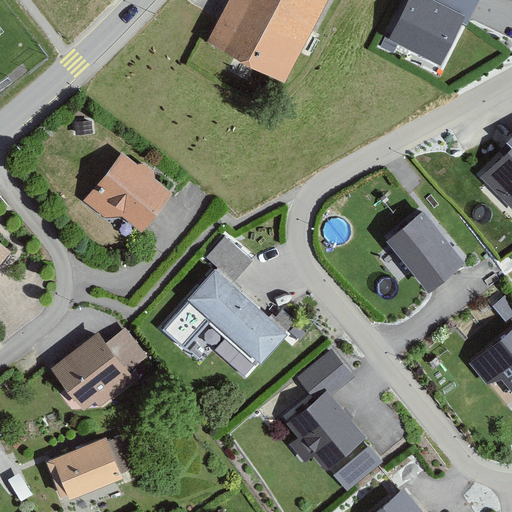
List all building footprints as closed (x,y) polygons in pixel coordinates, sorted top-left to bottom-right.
[(231,0),(214,36),(281,67),(313,0),(231,0)] [(461,12),(437,0),(408,0),(392,32),(438,56),(461,12)] [(511,191),(511,133),(483,162),(511,191)] [(140,219),(168,184),(121,147),(93,182),(140,219)] [(462,251),(419,200),(387,226),(430,278),(462,251)] [(210,253),(234,276),(250,259),(225,236),(210,253)] [(259,355),(283,328),(215,269),(165,326),(185,344),(211,314),(259,355)] [(54,367),(79,400),(136,356),(110,324),(54,367)] [(511,328),(472,360),(488,379),(500,369),(511,383),(511,328)] [(329,336),(283,371),(294,385),(340,350),(329,336)] [(320,456),(354,430),(321,386),(287,412),(320,456)] [(100,429),(44,450),(57,484),(113,463),(100,429)] [(372,439),(334,468),(347,485),(385,456),(372,439)] [(415,511),(394,482),(351,511),(415,511)]
